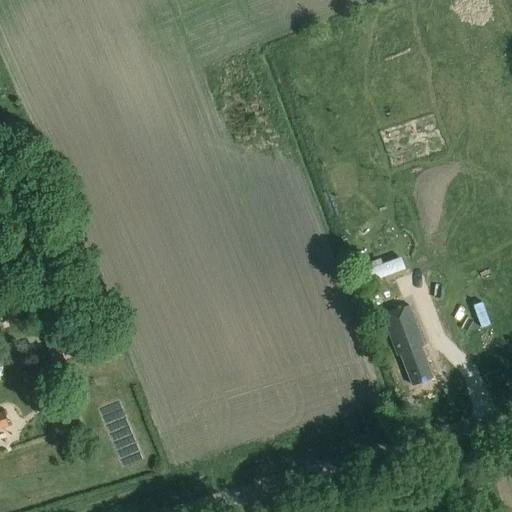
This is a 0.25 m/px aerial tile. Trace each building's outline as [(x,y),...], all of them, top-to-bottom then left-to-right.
[(11,257),(16,272),(58,259),(53,244),(11,257)] [(18,296),(4,300),(11,325),(25,321),(18,296)] [(411,383),(433,375),(422,343),(425,342),(410,303),(383,313),(398,354),(400,353),(411,383)] [(66,313),(40,320),(53,363),(78,356),(66,313)] [(0,429),(11,426),(6,411),(0,412),(0,429)]
